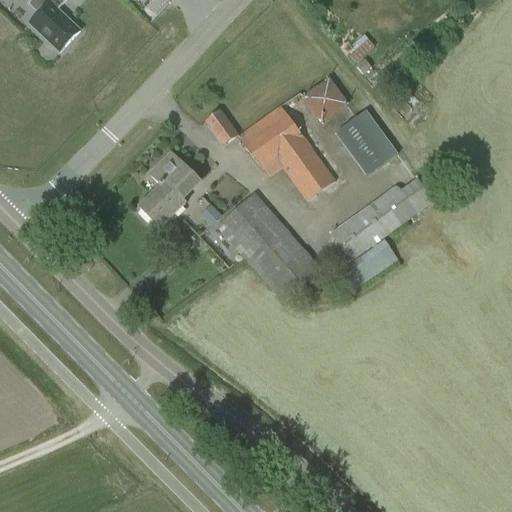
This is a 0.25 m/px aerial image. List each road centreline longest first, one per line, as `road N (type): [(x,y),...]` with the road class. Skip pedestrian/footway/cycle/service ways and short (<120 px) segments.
road 1 (unclassified): [(18,227),(128,339),(275,452),(333,511)]
road 2 (primary): [(240,511),(0,266)]
road 3 (unclassified): [(18,227),(235,0)]
